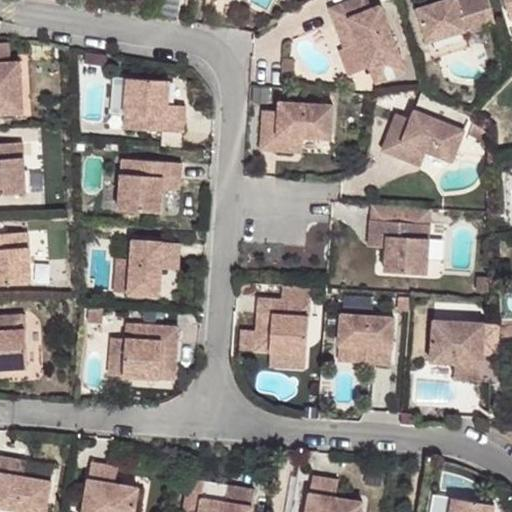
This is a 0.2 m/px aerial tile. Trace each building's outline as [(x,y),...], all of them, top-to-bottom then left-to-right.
[(149,0),(147,14),(177,18),(179,0),(149,0)] [(211,0),(208,23),(238,28),(242,0),(211,0)] [(368,0),(348,0),(328,8),(340,39),(355,34),(358,42),(367,67),(398,55),(380,6),(371,9),(368,0)] [(443,0),(417,8),(428,41),(465,31),(466,33),(496,24),(487,0),(443,0)] [(511,0),(503,0),(510,20),(511,19),(511,0)] [(355,34),(340,39),(343,47),(358,42),(355,34)] [(296,57),(281,56),(280,71),(295,72),(296,57)] [(0,111),(14,111),(13,96),(21,95),(18,60),(1,61),(0,61),(0,111)] [(168,79),(112,75),(109,110),(123,111),(123,127),(182,131),(183,115),(166,114),(166,103),(168,79)] [(13,96),(14,111),(22,110),(21,95),(13,96)] [(262,108),(259,148),(292,150),(293,134),(302,135),(329,137),(331,104),(278,100),(278,109),(262,108)] [(166,103),(166,114),(183,115),(184,104),(166,103)] [(410,116),(396,111),(381,148),(413,160),(418,145),(426,148),(451,158),(463,127),(414,108),(410,116)] [(293,134),(292,150),(301,151),(302,135),(293,134)] [(21,140),(0,141),(0,192),(24,191),(21,140)] [(418,145),(413,160),(421,163),(426,148),(418,145)] [(180,161),(121,156),(117,208),(159,211),(161,187),(161,176),(179,177),(180,161)] [(179,177),(161,176),(161,187),(178,188),(179,177)] [(383,219),(383,204),(369,203),(368,218),(383,219)] [(384,245),(383,269),(424,273),(429,206),(383,204),(383,219),(368,218),(367,233),(385,235),(384,245)] [(26,231),(0,232),(0,283),(29,282),(26,231)] [(385,235),(367,233),(366,244),(384,245),(385,235)] [(130,257),(128,292),(158,294),(160,266),(161,256),(178,257),(179,242),(131,238),(130,257)] [(130,257),(115,255),(113,291),(128,292),(130,257)] [(178,257),(161,256),(160,266),(177,267),(178,257)] [(475,291),(485,291),(486,276),(476,275),(475,291)] [(278,283),(276,298),(305,300),(306,285),(278,283)] [(276,298),(254,296),(253,311),(276,313),(276,298)] [(251,331),(250,348),(265,349),(302,352),(305,300),(276,298),(276,313),(253,311),(251,331)] [(101,319),(102,305),(88,304),(87,318),(101,319)] [(391,316),(337,312),(334,360),(361,362),(362,345),(373,345),(372,363),(388,363),(391,316)] [(0,366),(26,366),(23,313),(0,314),(0,366)] [(432,318),(432,326),(447,327),(447,319),(432,318)] [(447,327),(432,326),(430,360),(454,361),(463,361),(461,378),(479,379),(483,321),(447,319),(447,327)] [(154,324),(125,322),(124,338),(122,374),(173,378),(175,340),(153,339),(154,324)] [(177,325),(154,324),(153,339),(175,340),(177,325)] [(240,348),(250,348),(251,331),(241,331),(240,348)] [(107,374),(122,374),(124,338),(110,337),(107,374)] [(373,345),(362,345),(361,362),(372,363),(373,345)] [(302,352),(265,349),(264,364),(300,367),(302,352)] [(463,361),(454,361),(453,378),(461,378),(463,361)] [(0,504),(42,511),(44,511),(50,479),(23,475),(14,473),(17,458),(0,454),(0,504)] [(17,458),(14,473),(23,475),(25,459),(17,458)] [(107,463),(90,460),(80,511),(132,511),(137,486),(113,482),(104,480),(107,463)] [(107,463),(104,480),(113,482),(116,465),(107,463)] [(327,477),(311,474),(304,511),(358,511),(361,500),(334,496),(324,494),(327,477)] [(337,478),(327,477),(324,494),(334,496),(337,478)] [(235,485),(226,484),(223,500),(232,501),(235,485)] [(248,511),(253,488),(235,485),(232,501),(223,500),(200,496),(197,511),(248,511)] [(491,511),(493,502),(452,495),(449,511),(491,511)]
